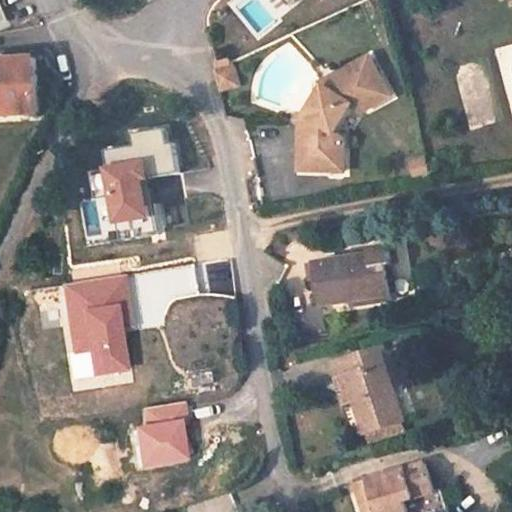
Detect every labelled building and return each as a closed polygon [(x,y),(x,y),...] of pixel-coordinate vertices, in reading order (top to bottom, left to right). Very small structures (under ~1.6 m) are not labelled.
[(0,0),(0,31),(8,29),(0,0)] [(263,30),(276,21),(260,0),(247,0),(244,3),(263,30)] [(0,110),(35,109),(33,58),(0,59),(0,110)] [(393,100),(371,58),(333,75),(338,84),(328,101),(318,97),(303,126),(312,131),(305,148),(297,148),(298,186),(344,184),(344,146),(331,139),(346,111),(359,118),(393,100)] [(237,61),(218,67),(223,84),(242,79),(237,61)] [(413,176),(431,174),(429,154),(410,157),(413,176)] [(144,177),(141,160),(101,167),(111,222),(145,216),(138,178),(144,177)] [(386,295),(380,273),(391,268),(384,246),(307,268),(320,315),(386,295)] [(128,368),(122,323),(132,321),(126,277),(66,286),(75,352),(92,349),(96,373),(128,368)] [(409,424),(379,352),(331,371),(340,392),(353,389),(374,439),(409,424)] [(144,410),(147,427),(138,429),(144,467),(190,461),(184,425),(190,424),(187,404),(144,410)] [(411,511),(409,502),(442,491),(433,467),(360,490),(368,511),(379,509),(380,511),(411,511)]
